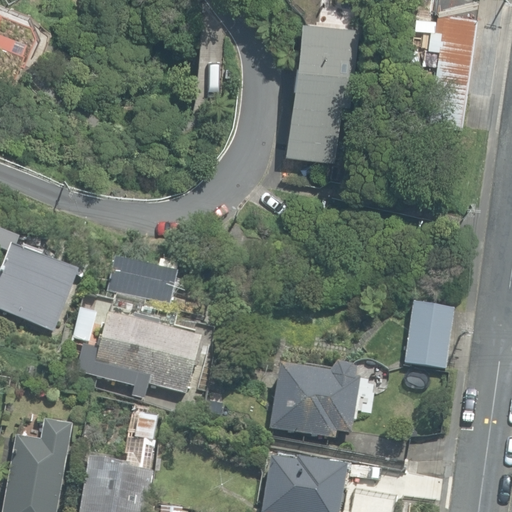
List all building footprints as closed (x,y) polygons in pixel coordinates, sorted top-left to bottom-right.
[(428,125),(461,130),(479,0),(478,0),(437,0),(435,13),(437,13),(434,32),(431,31),(428,50),(438,51),(428,125)] [(32,36),(25,20),(0,10),(0,75),(7,78),(12,65),(20,68),(32,36)] [(284,154),(333,161),(340,105),(348,106),(358,30),(301,22),(284,154)] [(224,247),(257,264),(267,244),(234,227),(224,247)] [(0,274),(0,312),(53,334),(77,276),(11,248),(0,274)] [(105,294),(172,307),(180,265),(160,261),(159,268),(112,259),(105,294)] [(411,303),(403,364),(445,370),(454,309),(411,303)] [(100,346),(89,343),(96,314),(79,310),(72,339),(68,367),(95,374),(90,391),(130,401),(133,389),(146,392),(148,385),(185,395),(199,342),(158,331),(159,326),(133,319),(131,324),(107,318),(100,346)] [(269,430),(334,440),(335,433),(350,435),(359,381),(278,368),(269,430)] [(216,414),(221,390),(206,387),(205,392),(195,390),(192,403),(204,405),(203,411),(216,414)] [(79,511),(145,511),(153,473),(149,473),(152,443),(156,420),(138,417),(134,439),(126,438),(123,455),(133,457),(132,464),(88,458),(79,511)] [(3,511),(56,511),(71,426),(44,421),(41,441),(17,437),(3,511)] [(260,511),(338,511),(345,469),(295,460),(295,463),(269,459),(260,511)]
